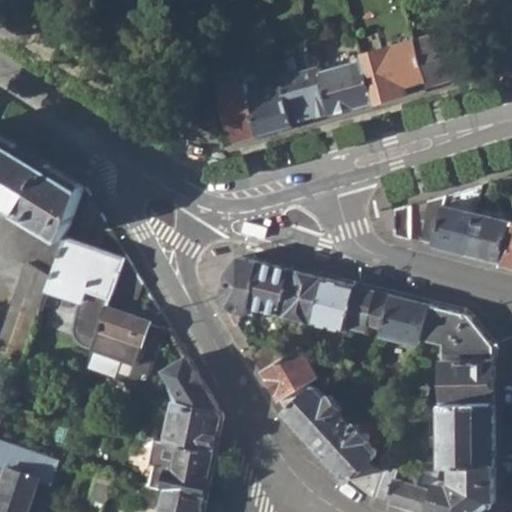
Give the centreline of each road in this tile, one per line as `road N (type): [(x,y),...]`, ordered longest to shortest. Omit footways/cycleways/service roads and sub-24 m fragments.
road 1 (residential): [(135,164),(127,178),(135,218),(218,352)]
road 2 (secondary): [(351,178),(511,120)]
road 3 (secondary): [(511,119),(347,157)]
road 4 (secondary): [(0,74),(135,164)]
road 5 (residential): [(218,352),(186,273),(188,237),(201,222)]
road 6 (residential): [(218,352),(281,457)]
